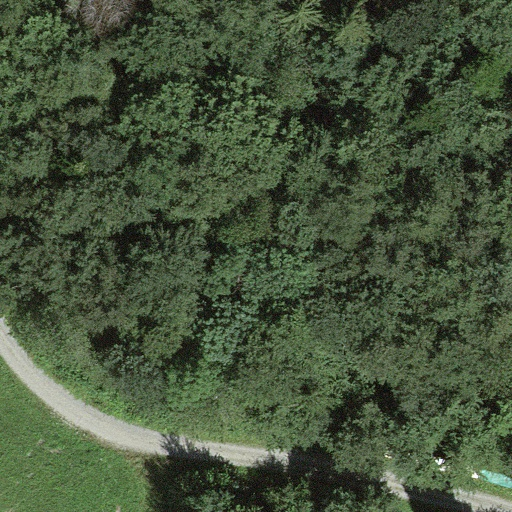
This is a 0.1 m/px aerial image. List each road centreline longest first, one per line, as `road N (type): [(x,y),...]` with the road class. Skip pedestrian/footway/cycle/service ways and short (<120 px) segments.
road 1 (track): [(511,503),(361,465),(154,437),(85,413),(42,386),(0,336)]
road 2 (track): [(263,450),(351,404),(511,386)]
